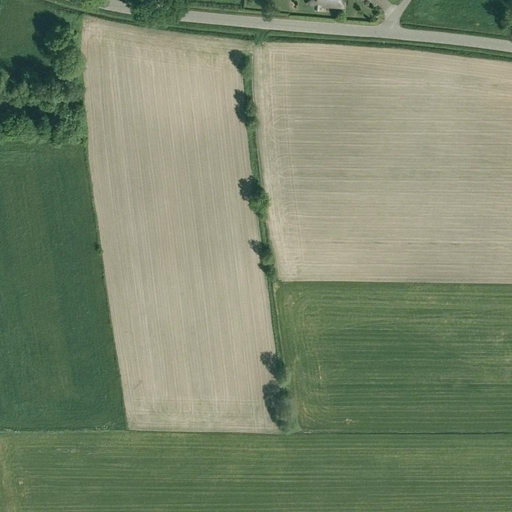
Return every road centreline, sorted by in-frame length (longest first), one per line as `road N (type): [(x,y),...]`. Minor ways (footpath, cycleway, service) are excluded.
road 1 (unclassified): [(382,30),(248,23),(89,0)]
road 2 (unclassified): [(511,47),(382,30)]
